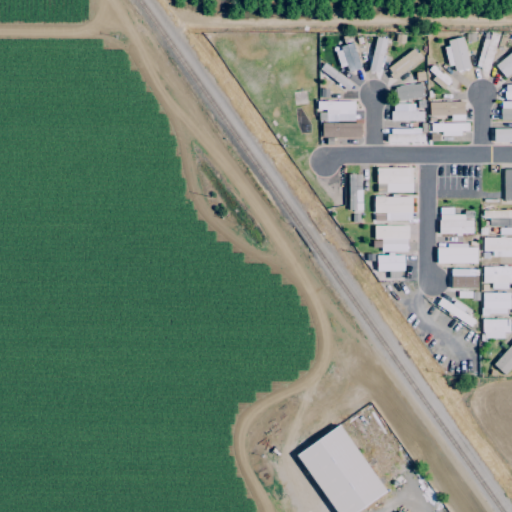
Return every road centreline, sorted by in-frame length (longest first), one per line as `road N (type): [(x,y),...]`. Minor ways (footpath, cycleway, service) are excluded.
road 1 (residential): [(511,157),(326,162)]
road 2 (residential): [(428,159),(433,284)]
